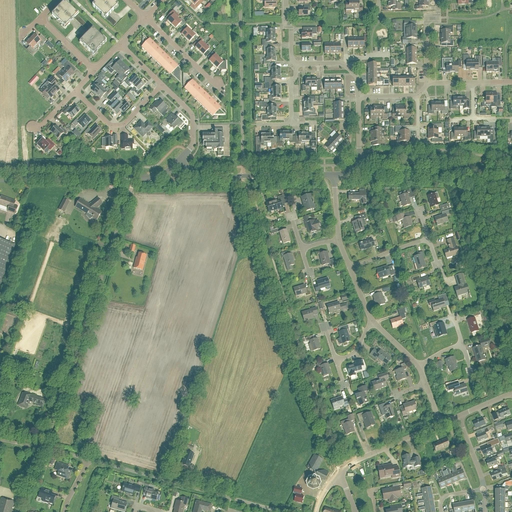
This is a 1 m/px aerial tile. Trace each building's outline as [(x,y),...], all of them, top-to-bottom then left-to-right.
[(98,0),(92,7),(105,19),(118,6),(111,0),(98,0)] [(190,7),(192,8),(194,11),(200,4),(195,0),(187,0),(188,0),(192,4),(190,7)] [(345,5),(345,7),(345,14),(351,14),(351,11),(354,11),(354,0),(349,0),(349,5),(345,5)] [(359,0),(354,0),(354,11),(357,11),(357,14),(362,14),(362,7),(359,7),(359,0)] [(428,0),(419,1),(419,4),(416,4),(416,7),(415,7),(415,10),(423,10),(423,7),(428,7),(428,0)] [(388,7),(392,7),(392,10),(401,10),(400,4),(398,4),(398,1),(388,1),(388,7)] [(64,3),(52,16),(65,28),(78,15),(64,3)] [(308,12),(310,12),(310,6),(304,7),(304,10),(298,10),(298,16),(308,16),(308,12)] [(169,20),(167,21),(171,25),(178,19),(177,19),(180,17),(173,10),(167,17),(169,20)] [(178,19),(171,25),(175,29),(180,25),(182,27),(185,23),(181,19),(179,20),(178,19)] [(403,27),(403,33),(416,33),(416,27),(409,27),(409,25),(411,25),(411,22),(404,22),(404,27),(403,27)] [(185,30),(181,35),(185,39),(191,32),(187,28),(185,26),(183,28),(185,30)] [(441,31),(441,37),(450,37),(450,33),(453,33),(453,27),(445,28),(445,31),(441,31)] [(265,37),(275,37),(275,31),(270,31),(269,28),(263,28),(263,33),(265,33),(265,37)] [(302,32),(302,39),(312,38),(312,35),(316,35),(316,28),(309,28),(309,32),(302,32)] [(106,43),(93,30),(80,43),(93,56),(106,43)] [(191,32),(185,39),(189,42),(194,38),(196,40),(197,38),(195,36),(191,32)] [(402,44),(404,44),(411,44),(411,41),(409,41),(409,39),(416,39),(416,33),(403,33),(403,38),(402,38),(402,44)] [(39,39),(34,34),(30,39),(37,46),(40,43),(42,46),(46,41),(42,37),(39,39)] [(364,38),(358,39),(358,49),(364,49),(364,43),(367,43),(367,35),(364,35),(364,38)] [(166,58),(144,36),(142,36),(143,47),(142,48),(165,71),(166,70),(180,83),(180,69),(167,57),(166,58)] [(262,46),(263,46),(270,46),(270,43),(275,43),(275,37),(265,37),(265,41),(262,41),(262,46)] [(450,37),(441,37),(441,44),(445,44),(446,47),(453,47),(453,41),(450,41),(450,37)] [(196,43),(195,44),(197,46),(195,48),(199,52),(205,46),(202,42),(203,41),(200,38),(199,40),(197,41),(196,43)] [(33,50),(37,46),(30,39),(25,43),(31,48),(28,51),(33,55),(35,52),(33,50)] [(205,46),(199,52),(203,56),(207,51),(210,53),(211,52),(209,50),(209,49),(205,46)] [(266,52),(266,56),(275,56),(275,50),(270,50),(270,46),(263,46),(263,52),(266,52)] [(211,60),(209,61),(213,65),(219,59),(215,55),(213,53),(209,57),(211,60)] [(268,65),(270,65),(270,62),(276,62),(275,56),(266,56),(266,59),(263,59),(263,65),(268,65)] [(472,70),(472,61),(469,61),(469,59),(469,56),(463,56),(463,66),(466,66),(466,70),(472,70)] [(475,61),(472,61),(472,70),(478,70),(478,65),(481,65),(481,57),(475,57),(475,61)] [(65,69),(63,71),(70,78),(74,74),(73,73),(76,70),(67,61),(65,59),(60,64),(63,66),(62,66),(65,69)] [(217,69),(219,67),(222,71),(226,71),(226,62),(224,62),(223,62),(219,59),(213,65),(217,69)] [(495,59),(492,59),(492,62),(492,73),(498,72),(498,66),(501,66),(501,59),(495,59)] [(486,73),(492,73),(492,62),(488,62),(488,60),(483,60),(483,66),(486,66),(486,73)] [(452,73),(452,64),(449,64),(449,61),(443,61),(443,68),(446,68),(446,73),(452,73)] [(458,64),(452,64),(452,73),(458,73),(458,68),(461,68),(461,61),(458,61),(458,64)] [(115,71),(117,73),(124,66),(120,62),(115,67),(112,65),(106,70),(111,75),(115,71)] [(271,74),(280,74),(280,68),(274,68),(274,65),(270,65),(268,65),(268,71),(270,71),(271,74)] [(128,70),(124,66),(117,73),(120,76),(116,79),(121,84),(126,79),(123,76),(128,70)] [(52,74),(55,76),(60,81),(62,79),(66,83),(70,78),(63,71),(61,74),(59,72),(60,70),(58,68),(52,74)] [(189,94),(213,117),(214,116),(224,116),(224,114),(202,92),(203,91),(183,72),(183,86),(190,93),(189,94)] [(268,84),(275,84),(275,81),(280,81),(280,74),(271,74),(271,78),(268,78),(268,84)] [(31,86),(38,78),(35,76),(29,84),(31,86)] [(132,85),(134,88),(140,81),(136,77),(131,82),(129,79),(125,84),(129,88),(132,85)] [(45,84),(48,87),(55,94),(59,90),(55,86),(58,84),(51,78),(45,84)] [(317,78),(311,79),(311,88),(317,88),(317,92),(320,92),(320,85),(317,85),(317,78)] [(92,91),(96,95),(102,89),(105,85),(99,79),(94,84),(97,86),(92,91)] [(311,88),(311,79),(305,79),(305,86),(302,86),(302,92),(305,92),(305,88),(311,88)] [(133,93),(134,92),(138,96),(142,92),(140,90),(144,86),(140,81),(134,88),(130,92),(133,93)] [(271,93),(280,93),(280,87),(275,87),(275,84),(268,84),(268,90),(271,90),(271,93)] [(51,98),(55,94),(48,87),(46,89),(44,87),(39,92),(45,97),(47,95),(51,98)] [(102,89),(96,95),(101,99),(105,94),(107,96),(112,91),(110,89),(109,90),(107,88),(105,91),(102,89)] [(264,100),(264,103),(268,103),(271,103),(275,103),(275,99),(280,99),(280,93),(271,93),(271,97),(268,97),(268,100),(264,100)] [(491,94),(491,106),(491,108),(500,108),(500,101),(496,101),(496,93),(491,94)] [(107,106),(112,110),(119,103),(117,102),(120,99),(117,96),(114,94),(110,98),(113,100),(107,106)] [(486,106),(491,106),(491,94),(485,94),(485,101),(482,101),(482,108),(486,108),(486,106)] [(303,101),(303,107),(313,107),(313,103),(315,103),(315,97),(309,97),(309,101),(303,101)] [(459,107),(459,98),(453,98),(453,102),(450,102),(450,110),(456,110),(456,107),(459,107)] [(466,98),(459,98),(459,107),(463,107),(463,110),(468,110),(469,110),(469,102),(466,102),(466,98)] [(129,107),(126,104),(125,105),(123,103),(121,101),(119,103),(112,110),(117,115),(120,111),(122,109),(124,112),(129,107)] [(156,110),(159,113),(161,115),(167,108),(161,102),(159,104),(157,101),(154,105),(150,109),(154,113),(156,110)] [(259,106),(264,106),(264,108),(266,108),(266,112),(276,112),(276,106),(271,106),(271,103),(268,103),(264,103),(259,103),(259,106)] [(437,112),(437,103),(431,103),(431,107),(428,107),(428,115),(434,115),(434,112),(437,112)] [(444,103),(437,103),(437,112),(441,112),(441,115),(447,115),(447,107),(444,107),(444,103)] [(80,111),(74,105),(71,109),(69,107),(63,113),(65,115),(67,113),(73,118),(80,111)] [(406,106),(400,107),(401,118),(404,118),(404,120),(409,120),(409,113),(406,113),(406,106)] [(313,107),(303,107),(303,113),(309,113),(309,116),(315,116),(315,110),(313,110),(313,107)] [(370,108),(370,114),(370,120),(376,120),(376,118),(379,118),(378,107),(373,107),(373,108),(370,108)] [(384,107),(378,107),(379,118),(382,118),(382,120),(387,120),(387,118),(390,118),(389,114),(387,114),(387,113),(384,113),(384,107)] [(392,114),(389,114),(390,118),(392,118),(392,120),(397,120),(397,121),(401,121),(401,118),(400,107),(395,107),(395,113),(392,113),(392,114)] [(261,116),(261,122),(271,122),(271,118),(276,118),(276,112),(266,112),(267,116),(261,116)] [(172,114),(166,120),(169,123),(168,124),(174,130),(177,126),(178,127),(183,123),(177,118),(176,119),(172,114)] [(78,125),(83,129),(91,121),(85,115),(79,122),(76,119),(72,124),(75,127),(78,125)] [(141,122),(134,129),(140,135),(143,133),(145,135),(148,132),(153,127),(148,122),(145,126),(141,122)] [(427,129),(428,134),(437,134),(437,129),(442,129),(442,125),(435,125),(435,129),(427,129)] [(50,132),(56,137),(58,139),(63,133),(65,135),(67,133),(61,127),(59,129),(56,126),(50,132)] [(101,131),(96,126),(91,131),(88,128),(84,133),(87,135),(88,134),(93,139),(101,131)] [(399,137),(397,137),(409,137),(409,131),(401,132),(401,128),(395,128),(395,133),(399,133),(399,137)] [(206,143),(206,150),(217,150),(217,157),(218,157),(223,157),(223,155),(223,129),(215,129),(215,131),(213,132),(212,132),(212,135),(203,135),(203,137),(202,137),(203,141),(203,143),(206,143)] [(370,132),(370,137),(382,137),(384,137),(384,134),(384,132),(385,132),(385,129),(383,129),(377,129),(377,132),(372,132),(370,132)] [(460,138),(460,129),(453,129),(454,133),(451,134),(451,141),(457,141),(457,138),(460,138)] [(467,129),(460,129),(460,138),(464,138),(464,141),(470,141),(470,133),(467,133),(467,129)] [(480,137),(483,137),(483,129),(477,129),(477,133),(473,133),(474,141),(480,141),(480,137)] [(483,129),(483,137),(487,137),(487,141),(490,141),(490,143),(493,143),(493,136),(490,136),(489,129),(483,129)] [(276,147),(277,147),(282,147),(282,142),(286,141),(286,132),(279,132),(280,138),(276,138),(276,140),(276,147)] [(292,132),(286,132),(286,141),(289,141),(290,144),(295,144),(295,139),(295,137),(292,137),(292,132)] [(258,146),(263,146),(263,147),(267,147),(267,144),(267,134),(261,134),(261,140),(257,140),(258,146)] [(267,144),(271,144),(271,149),(277,149),(277,147),(276,147),(276,140),(273,140),(273,134),(267,134),(267,144)] [(295,139),(295,144),(295,146),(301,146),(301,143),(304,143),(304,134),(298,134),(298,139),(295,139)] [(304,134),(304,143),(308,143),(308,147),(310,147),(310,149),(316,149),(316,139),(311,139),(311,134),(304,134)] [(336,134),(332,139),(339,145),(343,141),(336,134)] [(437,134),(428,134),(428,140),(435,140),(435,143),(442,143),(442,139),(438,139),(437,134)] [(117,146),(117,136),(113,136),(113,138),(105,138),(103,138),(103,139),(103,141),(104,142),(105,142),(105,148),(113,148),(113,146),(117,146)] [(126,142),(126,136),(121,136),(121,149),(125,149),(130,149),(132,149),(132,145),(133,145),(133,141),(129,141),(128,142),(126,142)] [(382,137),(370,137),(370,143),(372,143),(377,143),(377,146),(384,146),(384,140),(382,140),(382,137)] [(409,142),(409,137),(397,137),(397,142),(395,142),(395,146),(402,146),(401,143),(409,142)] [(332,139),(328,143),(335,149),(339,145),(332,139)] [(44,152),(47,148),(50,151),(54,146),(48,140),(45,142),(43,140),(37,145),(38,146),(37,147),(37,148),(39,150),(40,150),(41,149),(44,152)] [(335,149),(328,143),(324,147),(331,153),(335,149)] [(366,204),(365,199),(366,199),(366,190),(359,190),(359,194),(348,194),(348,200),(360,200),(362,205),(366,204)] [(400,207),(403,206),(403,208),(411,205),(408,197),(414,196),(412,190),(406,192),(407,194),(406,195),(405,192),(399,194),(400,197),(401,202),(399,203),(400,207)] [(431,208),(438,206),(436,200),(439,199),(437,193),(427,196),(431,208)] [(269,213),(271,212),(282,209),(281,206),(287,204),(284,195),(277,198),(278,201),(266,205),(269,213)] [(301,198),(305,212),(315,209),(311,195),(301,198)] [(0,209),(3,210),(5,207),(8,208),(7,212),(15,215),(18,207),(14,206),(15,202),(1,197),(0,198),(0,209)] [(96,209),(102,204),(98,198),(89,205),(80,199),(75,207),(87,215),(86,216),(90,220),(92,218),(97,221),(102,213),(96,209)] [(64,199),(58,210),(64,213),(69,202),(64,199)] [(434,218),(435,220),(437,226),(448,222),(446,216),(450,215),(448,211),(441,213),(442,215),(434,218)] [(397,222),(401,221),(404,229),(412,226),(409,218),(410,217),(409,213),(403,215),(403,214),(396,216),(397,222)] [(356,221),(352,223),(356,233),(364,231),(361,220),(367,219),(365,214),(357,217),(358,221),(357,221),(356,221)] [(308,234),(317,231),(319,231),(318,229),(320,229),(318,221),(316,222),(315,221),(310,222),(308,217),(303,218),(306,228),(308,234)] [(279,232),(283,244),(290,242),(286,230),(279,232)] [(456,248),(453,239),(447,241),(448,246),(448,247),(449,247),(450,249),(444,251),(446,259),(459,255),(456,247),(456,248)] [(0,286),(15,245),(1,240),(0,240),(0,286)] [(359,244),(361,251),(375,247),(372,240),(359,244)] [(287,255),(286,252),(281,254),(282,258),(283,258),(288,271),(292,270),(291,266),(295,265),(291,254),(287,255)] [(329,261),(327,253),(319,255),(322,266),(328,265),(329,267),(336,265),(334,259),(329,261)] [(414,258),(416,264),(414,265),(416,270),(418,270),(425,268),(423,259),(424,258),(422,253),(418,254),(419,256),(414,258)] [(133,268),(142,271),(146,256),(139,254),(138,258),(136,258),(133,268)] [(396,275),(393,266),(387,267),(376,270),(379,279),(390,276),(390,277),(396,275)] [(465,285),(462,274),(455,276),(457,282),(458,282),(460,287),(455,288),(457,297),(468,293),(468,295),(469,295),(466,285),(465,285)] [(420,280),(419,277),(412,279),(413,282),(416,281),(419,289),(430,285),(427,278),(420,280)] [(314,287),(316,292),(320,291),(319,290),(330,287),(327,279),(316,282),(317,286),(314,287)] [(305,290),(304,285),(293,289),(296,297),(306,294),(307,296),(311,295),(309,289),(305,290)] [(375,295),(373,296),(376,307),(385,305),(384,302),(385,302),(383,297),(381,293),(383,293),(389,291),(388,287),(384,288),(374,292),(375,295)] [(429,301),(429,302),(430,307),(432,306),(433,311),(434,312),(439,310),(439,309),(445,307),(444,303),(447,302),(445,294),(439,296),(440,300),(439,300),(435,301),(435,300),(434,300),(429,301)] [(329,315),(330,315),(329,313),(340,310),(341,311),(346,310),(345,305),(339,306),(338,302),(327,306),(329,315)] [(302,313),(304,321),(314,318),(313,316),(318,314),(316,308),(309,310),(310,310),(302,313)] [(390,321),(393,329),(403,326),(401,320),(404,319),(403,315),(406,314),(404,309),(398,311),(400,318),(390,321)] [(467,321),(471,334),(479,331),(475,318),(467,321)] [(438,337),(447,335),(443,324),(439,325),(437,321),(429,324),(430,328),(435,327),(438,337)] [(339,332),(341,339),(338,340),(340,345),(342,344),(350,342),(346,330),(349,329),(348,326),(341,328),(342,331),(339,332)] [(309,341),(310,344),(309,345),(311,352),(312,351),(312,352),(320,350),(317,339),(314,340),(313,336),(305,338),(306,342),(309,341)] [(477,363),(486,360),(482,349),(489,347),(492,346),(489,339),(480,342),(481,345),(481,346),(473,349),(477,363)] [(370,355),(376,360),(377,359),(386,365),(385,366),(386,367),(391,359),(380,351),(379,354),(374,350),(370,355)] [(458,370),(454,357),(444,360),(447,367),(448,366),(450,372),(458,370)] [(347,367),(349,377),(355,375),(355,372),(362,370),(361,367),(364,366),(362,360),(355,361),(355,364),(347,367)] [(325,365),(323,361),(316,364),(317,368),(320,367),(323,378),(331,375),(327,364),(325,365)] [(396,377),(397,382),(406,379),(403,371),(406,370),(404,364),(400,365),(402,369),(395,371),(397,377),(396,377)] [(7,374),(5,379),(10,381),(18,385),(18,384),(19,384),(21,380),(20,379),(18,377),(17,378),(15,377),(12,375),(12,376),(7,374)] [(372,383),(374,391),(386,387),(384,380),(388,379),(387,374),(378,377),(379,380),(372,383)] [(457,387),(456,384),(450,386),(451,390),(454,389),(456,396),(467,392),(465,385),(457,387)] [(364,393),(367,392),(365,387),(358,389),(360,394),(355,396),(359,407),(368,403),(364,393)] [(22,393),(19,403),(28,406),(29,402),(38,405),(37,406),(43,407),(45,400),(32,396),(25,393),(24,394),(22,393)] [(343,401),(341,397),(330,401),(334,410),(340,408),(339,407),(343,406),(344,408),(348,406),(346,400),(343,401)] [(400,407),(401,410),(403,417),(407,415),(406,413),(417,410),(414,401),(403,405),(403,406),(400,407)] [(387,407),(386,404),(378,406),(380,410),(383,409),(386,419),(394,416),(390,406),(387,407)] [(502,419),(511,415),(508,408),(492,415),(495,421),(499,419),(498,418),(501,417),(502,419)] [(375,425),(370,413),(364,415),(363,413),(357,416),(359,423),(363,421),(366,429),(375,425)] [(487,422),(486,418),(483,419),(473,423),(476,429),(485,425),(485,423),(487,422)] [(346,436),(354,433),(350,422),(349,419),(348,419),(341,422),(346,436)] [(476,436),(479,443),(488,440),(486,434),(489,432),(488,428),(481,431),(482,434),(476,436)] [(441,450),(450,446),(447,439),(438,442),(439,443),(433,445),(436,452),(441,450)] [(481,449),(484,456),(493,452),(491,447),(496,445),(494,441),(489,443),(490,446),(481,449)] [(187,452),(182,465),(188,467),(189,464),(190,464),(193,455),(187,452)] [(486,462),(488,469),(498,465),(496,461),(499,460),(498,457),(504,455),(503,452),(497,454),(498,457),(491,459),(492,460),(486,462)] [(307,468),(316,472),(323,460),(314,455),(307,468)] [(410,460),(409,455),(402,457),(403,465),(403,466),(403,469),(407,468),(407,467),(411,466),(414,465),(414,467),(420,466),(419,458),(413,459),(413,460),(410,460)] [(71,472),(67,471),(65,470),(66,466),(57,463),(55,470),(59,472),(57,476),(68,480),(71,472)] [(392,465),(377,467),(377,468),(378,467),(380,477),(391,476),(391,477),(392,479),(400,477),(398,469),(392,470),(392,468),(392,465)] [(455,473),(459,481),(465,479),(461,470),(456,472),(456,471),(457,471),(454,466),(452,467),(454,473),(455,473)] [(501,474),(507,472),(504,466),(499,469),(500,471),(491,475),(494,481),(502,478),(501,474)] [(449,475),(453,484),(459,481),(455,473),(454,473),(450,475),(450,474),(450,473),(448,469),(446,470),(448,476),(449,475)] [(314,478),(314,479),(313,479),(310,480),(308,483),(309,486),(313,488),(316,487),(318,484),(317,480),(316,480),(317,479),(318,477),(324,481),(328,473),(324,471),(316,473),(314,478)] [(443,478),(446,487),(453,484),(449,475),(448,476),(444,477),(444,476),(442,471),(440,472),(442,478),(443,478)] [(440,489),(446,487),(443,478),(442,478),(438,480),(437,479),(438,479),(436,474),(433,475),(436,481),(437,481),(440,489)] [(32,478),(30,482),(28,482),(26,485),(29,486),(29,487),(32,488),(33,483),(35,476),(31,475),(30,477),(32,478)] [(124,484),(121,492),(133,495),(134,492),(139,493),(141,487),(134,485),(134,487),(124,484)] [(496,490),(496,496),(505,496),(508,496),(508,493),(505,493),(505,490),(508,490),(508,486),(498,486),(498,490),(496,490)] [(302,504),(304,497),(300,496),(300,494),(301,494),(302,490),(294,487),(293,492),(293,494),(295,495),(294,502),(302,504)] [(382,491),(383,496),(383,500),(388,499),(391,501),(392,503),(397,502),(396,498),(401,497),(399,487),(392,488),(392,489),(382,491)] [(156,501),(158,493),(153,492),(154,490),(145,488),(143,494),(146,495),(146,498),(156,501)] [(422,495),(421,495),(421,494),(416,495),(417,498),(423,497),(423,496),(432,494),(430,488),(421,489),(422,495)] [(38,498),(41,499),(43,499),(42,501),(48,504),(48,503),(53,504),(55,497),(51,496),(48,495),(49,491),(41,489),(38,498)] [(424,501),(423,502),(423,501),(417,502),(418,504),(424,503),(433,501),(432,494),(423,496),(423,497),(424,501)] [(111,509),(118,511),(122,511),(124,511),(127,504),(118,501),(119,498),(112,496),(110,502),(112,503),(111,509)] [(10,511),(14,502),(1,498),(0,501),(0,511),(10,511)] [(186,506),(188,499),(182,498),(181,502),(176,501),(175,506),(173,511),(182,511),(184,506),(186,506)] [(209,511),(211,505),(196,501),(193,511),(199,511),(200,510),(209,511)] [(425,508),(424,508),(424,507),(419,508),(419,511),(425,510),(425,509),(434,507),(433,501),(424,503),(425,508)] [(466,502),(467,511),(468,511),(473,510),(473,511),(472,511),(475,511),(475,510),(474,510),(472,501),(466,502)] [(459,504),(460,511),(464,511),(466,511),(468,511),(467,511),(466,502),(459,504)]
